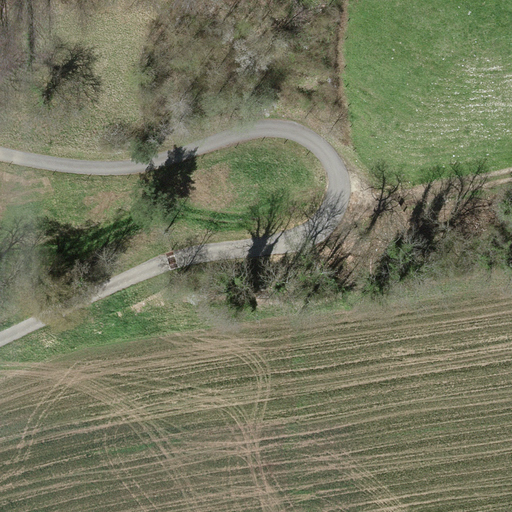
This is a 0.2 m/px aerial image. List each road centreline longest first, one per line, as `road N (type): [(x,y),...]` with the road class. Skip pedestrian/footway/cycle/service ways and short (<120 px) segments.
road 1 (unclassified): [(0,337),(136,271),(312,233),(340,195),(334,171),(296,135),(255,133)]
road 2 (track): [(340,195),(435,190),(511,173)]
